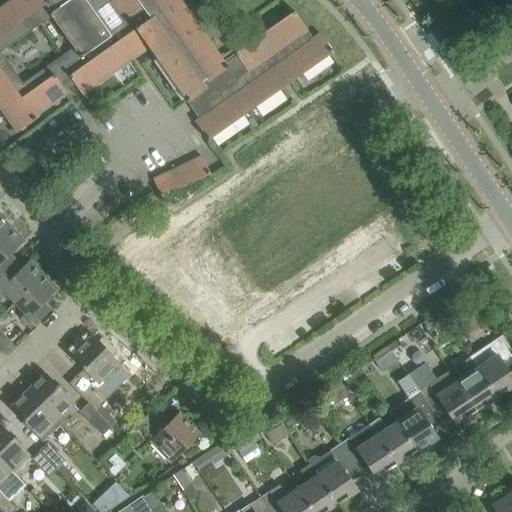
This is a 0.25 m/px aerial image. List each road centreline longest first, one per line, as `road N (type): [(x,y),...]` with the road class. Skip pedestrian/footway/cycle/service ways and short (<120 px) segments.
road 1 (residential): [(86,295),(215,402),(229,402),(511,222)]
road 2 (residential): [(0,171),(86,295)]
road 3 (residential): [(388,511),(511,431)]
road 4 (tertiary): [(511,222),(432,104)]
road 5 (tertiary): [(432,104),(357,0)]
road 6 (residential): [(86,295),(0,382)]
